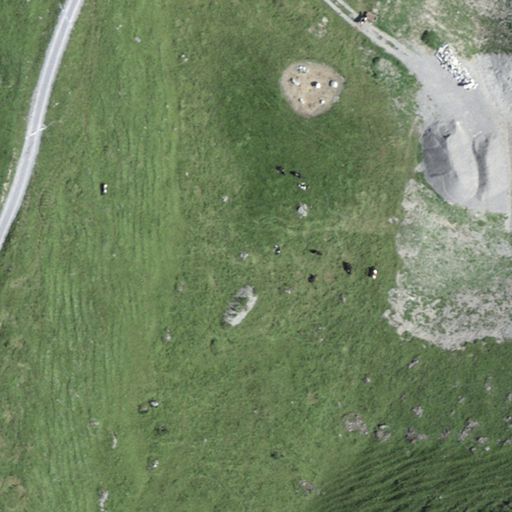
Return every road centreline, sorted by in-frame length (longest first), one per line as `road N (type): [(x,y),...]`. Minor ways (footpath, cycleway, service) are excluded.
road 1 (track): [(490,233),(481,169),(452,108),(408,61),(353,29),(325,0)]
road 2 (track): [(77,0),(0,233)]
